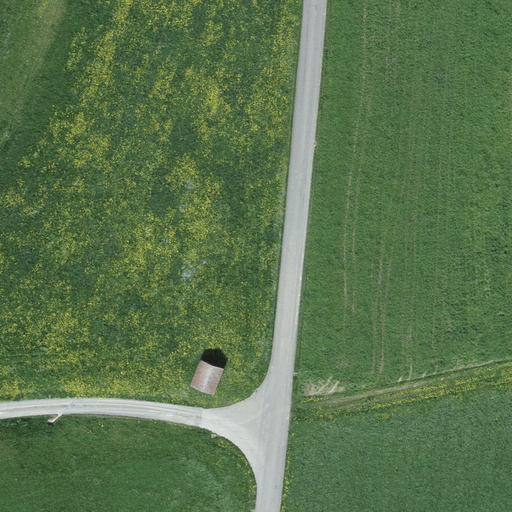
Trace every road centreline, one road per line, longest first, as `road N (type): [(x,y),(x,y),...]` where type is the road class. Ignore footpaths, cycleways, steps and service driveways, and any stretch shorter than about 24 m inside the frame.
road 1 (unclassified): [(275,428),(313,0)]
road 2 (unclassified): [(275,428),(148,410),(0,410)]
